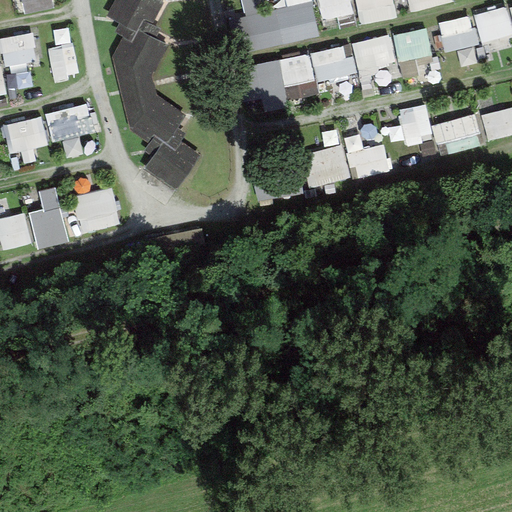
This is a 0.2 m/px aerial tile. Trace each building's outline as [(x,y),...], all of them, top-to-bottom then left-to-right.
[(25,0),(27,9),(56,5),(55,0),(25,0)] [(160,0),(113,0),(106,12),(124,23),(119,32),(123,35),(113,53),(128,125),(148,140),(144,146),(153,153),(144,164),(177,190),(203,156),(183,141),(187,136),(177,128),(186,116),(158,94),(153,71),(169,44),(155,36),(160,28),(148,22),(160,0)] [(243,0),(247,13),(233,16),(240,51),(323,33),(315,0),(243,0)] [(321,0),(324,16),(356,11),(354,0),(321,0)] [(358,0),(360,19),(397,17),(396,0),(358,0)] [(511,16),(509,3),(477,11),(485,46),(511,39),(511,16)] [(443,16),(444,46),(479,45),(477,14),(443,16)] [(394,32),(401,58),(434,50),(428,24),(394,32)] [(2,34),(5,61),(38,58),(35,30),(2,34)] [(391,30),(354,41),(363,74),(400,64),(391,30)] [(349,42),(251,61),(261,111),(291,105),(287,85),(355,71),(349,42)] [(0,93),(9,92),(4,59),(2,59),(0,48),(0,93)] [(15,63),(16,85),(35,84),(34,62),(15,63)] [(401,106),(406,141),(435,138),(430,102),(401,106)] [(511,133),(511,105),(484,111),(490,138),(511,133)] [(43,113),(9,120),(17,155),(51,147),(43,113)] [(436,116),(437,141),(481,139),(480,114),(436,116)] [(393,168),(388,142),(366,145),(364,131),(350,133),(356,174),(393,168)] [(310,146),(312,181),(348,179),(346,144),(310,146)] [(87,229),(121,222),(114,186),(79,193),(87,229)] [(0,238),(2,248),(34,241),(27,209),(0,215),(0,238)]
